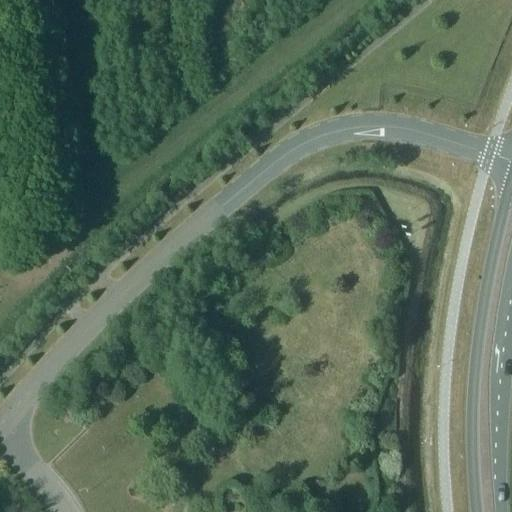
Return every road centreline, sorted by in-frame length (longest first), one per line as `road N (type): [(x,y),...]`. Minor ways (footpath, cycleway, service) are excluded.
road 1 (unclassified): [(511,159),(403,128),(356,127),(305,141),(185,235),(63,347),(0,422)]
road 2 (tertiary): [(511,177),(475,354),(475,511)]
road 3 (tertiary): [(500,511),(511,323)]
